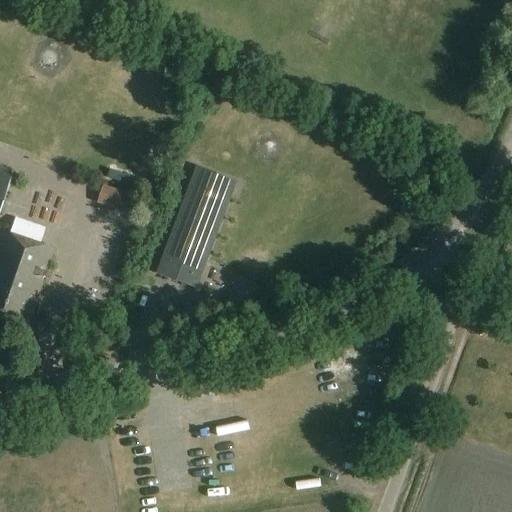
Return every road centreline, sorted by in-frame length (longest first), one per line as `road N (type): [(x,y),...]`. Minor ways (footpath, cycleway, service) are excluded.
road 1 (unclassified): [(0,395),(301,333),(375,296),(429,254)]
road 2 (unclassified): [(381,511),(446,330),(448,311),(429,254)]
road 3 (unclassified): [(429,254),(511,136)]
